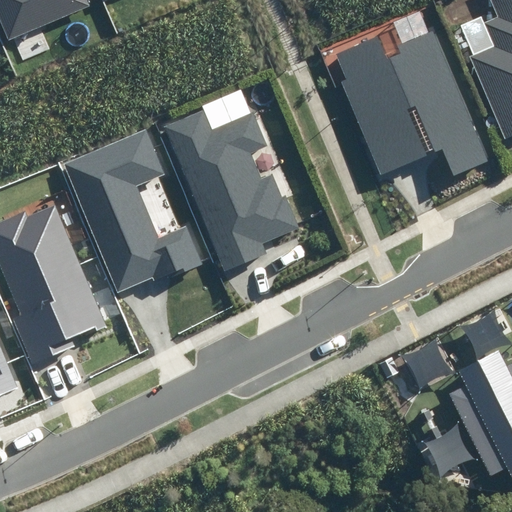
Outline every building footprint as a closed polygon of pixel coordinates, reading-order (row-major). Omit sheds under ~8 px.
[(0,0),(0,16),(9,39),(90,6),(87,0),(0,0)] [(504,138),(511,134),(511,0),(491,0),(498,17),(484,22),(494,46),(470,56),(504,138)] [(341,82),(380,174),(443,147),(454,175),(489,160),(434,30),(396,46),(400,53),(389,58),(379,35),(335,53),(346,80),(341,82)] [(204,108),(163,125),(225,272),(268,254),(263,243),(299,228),(286,196),(282,198),(272,175),(261,179),(250,152),(267,145),(253,111),(213,128),(204,108)] [(165,174),(146,129),(64,164),(118,291),(153,277),(154,280),(167,275),(168,278),(202,264),(186,227),(159,238),(137,186),(165,174)] [(107,326),(55,205),(28,217),(26,211),(0,222),(0,264),(22,316),(15,319),(33,363),(75,346),(71,337),(95,328),(96,331),(107,326)] [(0,395),(18,387),(0,344),(0,395)] [(462,384),(447,391),(488,473),(504,466),(511,482),(511,356),(501,362),(495,351),(456,370),(462,384)]
